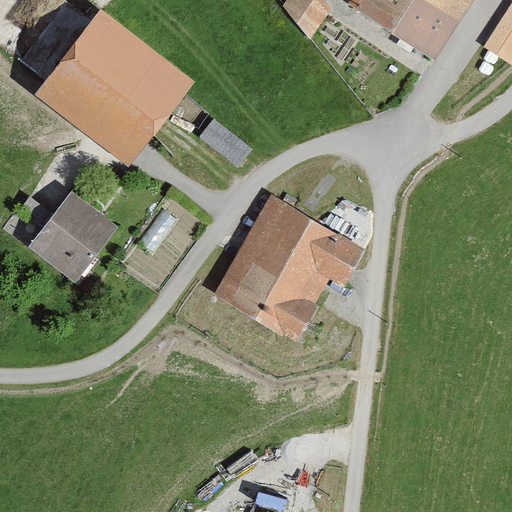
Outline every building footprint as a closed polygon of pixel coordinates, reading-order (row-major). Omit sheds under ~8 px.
[(314,31),(335,0),(283,0),(279,7),(314,31)] [(356,0),(353,6),(427,53),(461,0),(356,0)] [(511,0),(510,0),(484,44),(511,61),(511,0)] [(68,12),(27,60),(42,73),(83,24),(68,12)] [(57,87),(131,151),(181,92),(107,29),(57,87)] [(217,123),(203,140),(232,163),(246,146),(217,123)] [(74,272),(109,229),(70,198),(35,240),(74,272)] [(277,204),(229,296),(302,334),(351,243),(277,204)]
